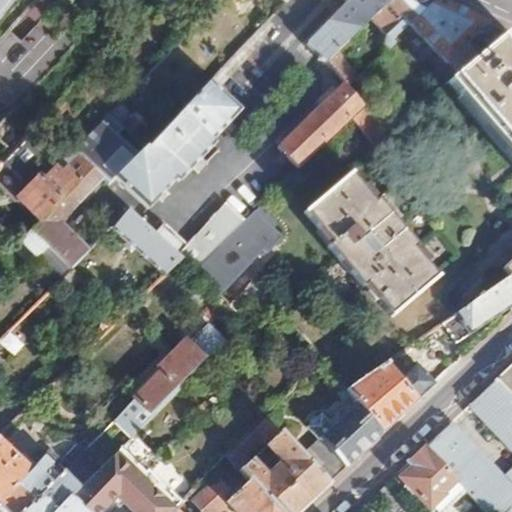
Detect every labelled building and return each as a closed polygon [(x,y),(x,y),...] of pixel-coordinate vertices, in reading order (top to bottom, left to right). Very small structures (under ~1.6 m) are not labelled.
[(0,0),(0,10),(8,0),(0,0)] [(340,0),(344,4),(303,45),(323,64),(331,56),(364,23),(387,0),(340,0)] [(387,0),(364,23),(381,39),(380,48),(375,53),(379,57),(393,43),(390,40),(406,25),(432,0),(387,0)] [(445,0),(432,0),(406,25),(443,65),(465,44),(488,22),(445,0)] [(16,41),(5,32),(0,37),(0,119),(2,118),(64,52),(33,24),(16,41)] [(446,83),(511,159),(511,259),(501,270),(511,281),(511,41),(505,34),(478,57),(454,77),(446,83)] [(478,57),(465,44),(443,65),(454,77),(478,57)] [(331,56),(323,64),(341,83),(346,88),(355,80),(331,56)] [(150,139),(142,148),(112,178),(145,208),(172,181),(174,183),(213,142),(210,140),(238,109),(207,80),(150,139)] [(346,88),(341,83),(270,151),(292,174),(348,120),(360,109),(363,106),(346,88)] [(360,109),(348,120),(371,146),(392,128),(384,117),(375,124),(360,109)] [(97,123),(98,125),(73,152),(77,156),(92,170),(100,177),(107,183),(112,178),(142,148),(106,114),(97,123)] [(2,118),(0,119),(0,142),(10,151),(23,136),(2,118)] [(48,130),(38,120),(23,136),(33,144),(48,130)] [(60,174),(54,169),(40,183),(37,180),(17,199),(40,222),(92,170),(77,156),(60,174)] [(92,170),(40,222),(31,231),(47,246),(71,269),(90,250),(59,221),(100,177),(92,170)] [(329,242),(326,244),(362,288),(365,286),(391,318),(437,280),(413,251),(417,249),(378,202),(375,205),(349,175),(303,213),(329,242)] [(180,261),(192,272),(242,223),(224,205),(177,257),(180,261)] [(130,211),(112,229),(124,240),(136,252),(163,277),(180,261),(177,257),(130,211)] [(280,237),(254,212),(242,223),(192,272),(215,295),(261,251),(263,253),(280,237)] [(47,246),(31,231),(14,249),(29,264),(37,257),(47,246)] [(129,260),(136,252),(124,240),(116,248),(116,251),(126,260),(129,260)] [(71,269),(47,246),(37,257),(60,280),(71,269)] [(254,277),(241,289),(257,309),(270,296),(254,277)] [(511,281),(456,318),(468,336),(511,308),(511,281)] [(456,318),(449,322),(462,341),(468,336),(456,318)] [(105,334),(97,325),(74,347),(83,356),(105,334)] [(203,358),(188,342),(133,398),(149,414),(203,358)] [(367,385),(363,380),(347,390),(350,393),(356,401),(382,432),(416,399),(398,377),(386,364),(370,375),(374,379),(367,385)] [(408,366),(398,377),(416,399),(427,389),(408,366)] [(511,366),(495,383),(511,400),(511,366)] [(339,380),(328,388),(339,402),(350,393),(347,390),(339,380)] [(511,400),(495,383),(471,406),(511,449),(511,400)] [(133,398),(124,407),(142,425),(150,417),(150,416),(149,414),(133,398)] [(382,432),(356,401),(316,438),(344,469),(382,432)] [(271,410),(264,417),(273,426),(277,422),(278,417),(271,410)] [(280,511),(298,511),(328,484),(273,426),(264,417),(226,455),(242,472),(248,479),(280,511)] [(450,426),(425,450),(456,482),(486,511),(511,511),(511,490),(502,481),(450,426)] [(0,501),(33,470),(1,437),(0,437),(0,501)] [(83,450),(75,442),(59,457),(52,450),(45,458),(61,473),(81,452),(83,450)] [(55,511),(103,511),(118,497),(132,511),(172,511),(180,504),(121,446),(80,488),(55,511)] [(416,465),(402,479),(432,509),(446,494),(445,493),(456,482),(425,450),(412,461),(416,465)] [(81,452),(61,473),(22,511),(55,511),(80,488),(68,475),(86,457),(81,452)] [(226,455),(214,468),(230,484),(242,472),(226,455)] [(45,458),(33,470),(0,501),(0,508),(4,511),(22,511),(61,473),(45,458)] [(511,470),(502,481),(511,490),(511,470)] [(204,511),(211,511),(222,501),(232,511),(280,511),(248,479),(229,497),(213,481),(193,501),(204,511)] [(387,486),(376,496),(392,511),(401,511),(407,506),(387,486)] [(186,511),(191,507),(184,500),(180,504),(172,511),(186,511)]
